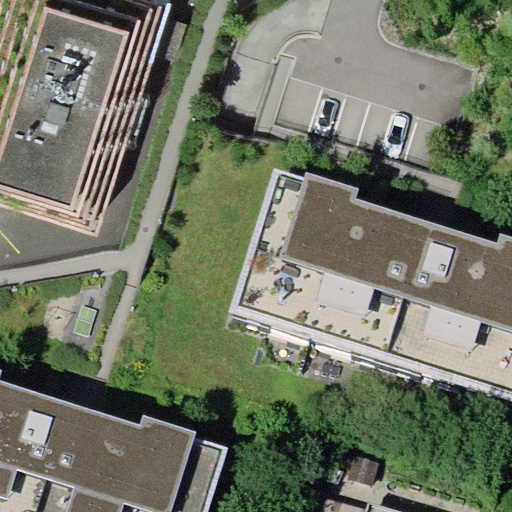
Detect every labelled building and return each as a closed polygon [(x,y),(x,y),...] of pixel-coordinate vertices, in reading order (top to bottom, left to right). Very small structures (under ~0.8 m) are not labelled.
[(170,6),(150,0),(2,0),(0,8),(0,202),(99,233),(126,145),(133,147),(149,102),(141,100),(155,56),(166,18),(170,6)] [(185,24),(166,18),(155,56),(174,62),(185,24)] [(305,178),(274,168),(230,311),(511,399),(511,235),(501,232),(498,242),(356,196),(359,190),(307,173),(305,178)] [(0,511),(207,511),(227,448),(196,437),(195,431),(143,416),(140,426),(0,381),(0,372),(1,369),(0,368),(0,511)] [(378,461),(354,455),(348,478),(372,484),(378,461)]
